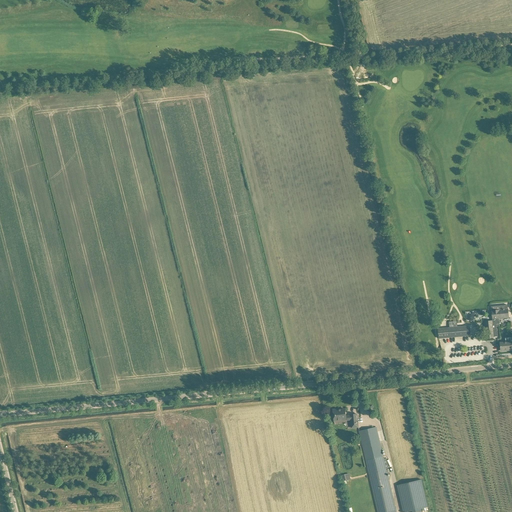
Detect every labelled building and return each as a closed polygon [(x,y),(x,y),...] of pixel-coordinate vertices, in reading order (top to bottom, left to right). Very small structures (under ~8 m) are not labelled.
[(509,317),(508,312),(508,305),(491,306),(492,314),(492,319),(492,320),(485,321),(486,338),(494,337),(498,336),(497,326),(500,326),(500,324),(499,318),(509,317)] [(469,336),(468,326),(448,328),(449,338),(469,336)] [(506,342),(500,343),(501,350),(508,349),(508,351),(511,350),(511,346),(511,337),(505,338),(506,342)] [(351,416),(346,416),(345,409),(338,410),(338,409),(333,410),(334,420),(346,419),(346,420),(351,420),(351,424),(352,429),(359,428),(358,423),(357,419),(357,414),(350,415),(351,416)] [(386,458),(384,459),(376,427),(359,431),(370,475),(373,492),(377,511),(396,511),(391,488),(386,471),(386,468),(388,468),(386,458)] [(421,509),(428,507),(421,479),(397,485),(403,511),(407,511),(413,511),(412,511),(420,511),(422,511),(421,509)]
